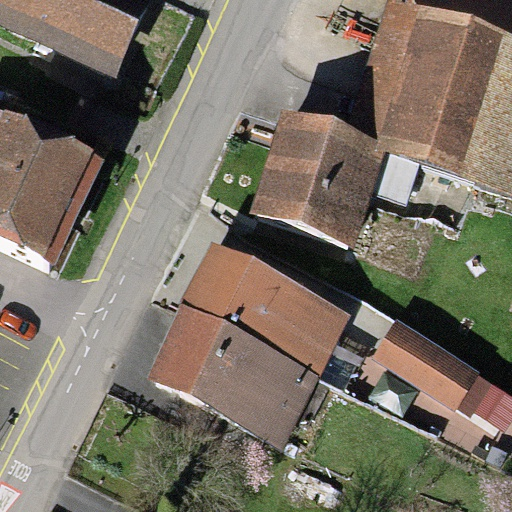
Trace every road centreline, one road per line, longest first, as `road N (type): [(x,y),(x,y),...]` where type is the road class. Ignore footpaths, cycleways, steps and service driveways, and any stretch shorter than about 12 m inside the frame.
road 1 (residential): [(7,511),(213,105)]
road 2 (residential): [(213,105),(281,0)]
